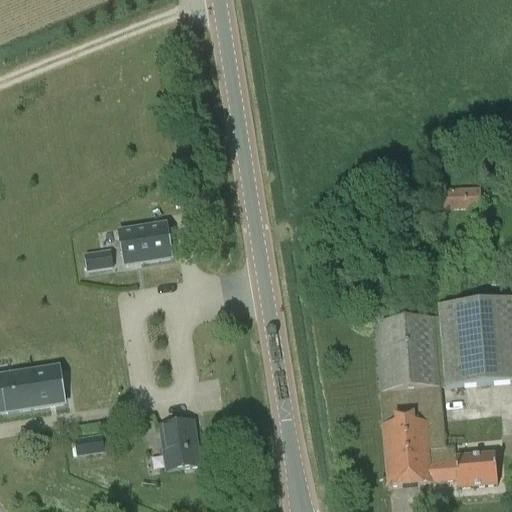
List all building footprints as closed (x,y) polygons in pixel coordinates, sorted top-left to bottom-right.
[(442,213),(481,212),(481,190),(442,191),(442,213)] [(165,228),(120,235),(124,262),(140,259),(141,265),(146,264),(146,265),(171,261),(165,228)] [(110,254),(85,258),(88,274),(113,270),(110,254)] [(445,391),(511,384),(511,302),(438,309),(445,391)] [(433,485),(457,484),(457,491),(498,488),(495,457),(455,460),(454,451),(447,452),(436,320),(375,325),(382,427),(387,490),(433,488),(433,485)] [(50,373),(1,380),(7,415),(19,413),(20,414),(64,407),(62,393),(60,385),(52,386),(50,373)] [(193,424),(159,429),(166,474),(200,469),(193,424)] [(104,455),(102,439),(76,443),(79,459),(104,455)]
